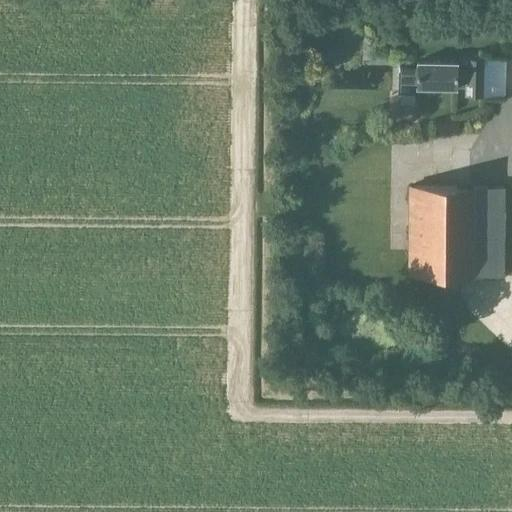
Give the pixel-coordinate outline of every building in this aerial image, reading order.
[(313,36),(330,27),(323,14),(306,23),(313,36)] [(432,91),(432,86),(466,87),(465,96),(482,96),(482,58),(466,58),(466,62),(456,62),(416,61),(416,65),(398,65),(398,69),(397,69),(396,92),(428,93),(428,91),(432,91)] [(473,275),(473,186),(409,186),(408,274),(473,275)] [(473,186),(473,275),(502,275),(503,187),(473,186)] [(336,307),(349,319),(367,299),(354,287),(336,307)]
